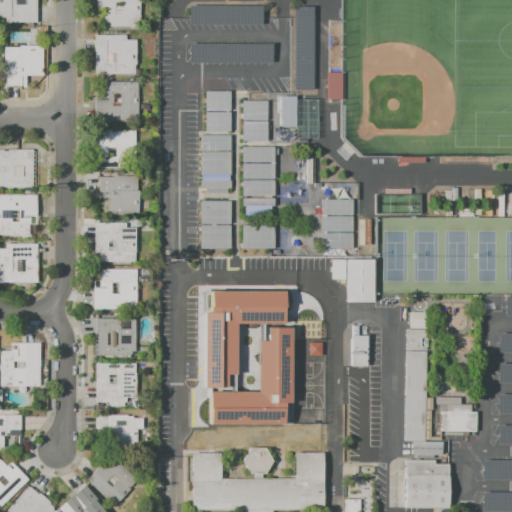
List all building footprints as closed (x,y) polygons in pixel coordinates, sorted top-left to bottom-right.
[(0,0),(38,0),(38,24),(7,23),(7,18),(0,18),(0,0)] [(100,0),(142,0),(142,27),(108,27),(108,11),(113,11),(113,7),(100,7),(100,0)] [(188,6),(261,6),(261,24),(188,24),(188,6)] [(293,6),(314,6),(314,90),(293,90),(293,6)] [(97,36),(129,36),(129,41),(139,41),(139,74),(97,74),(97,36)] [(189,44),(271,44),(271,62),(189,62),(189,44)] [(6,48),(22,48),(22,46),(45,46),(45,76),(23,76),(23,85),(7,86),(6,48)] [(341,72),(341,99),(326,99),(326,72),(341,72)] [(140,82),(141,119),(98,120),(98,102),(112,101),(112,98),(102,98),(101,83),(140,82)] [(204,91),(229,91),(229,111),(204,111),(204,91)] [(279,96),(294,96),(295,127),(279,127),(279,100),(279,96)] [(241,101),(266,100),(266,120),(241,120),(241,101)] [(204,112),(229,112),(229,131),(204,131),(204,112)] [(241,121),(266,121),(266,141),(241,141),(241,121)] [(102,132),(139,132),(139,168),(97,168),(97,150),(102,150),(102,132)] [(199,135),(229,135),(229,160),(229,176),(227,176),(228,180),(229,180),(229,188),(226,188),(226,193),(205,194),(205,188),(199,188),(199,135)] [(273,146),(273,178),(241,179),(240,163),(269,163),(269,162),(240,162),(240,147),(266,146),(273,146)] [(0,152),(36,154),(35,189),(5,188),(5,185),(0,184),(0,152)] [(424,154),(424,162),(397,162),(397,154),(424,154)] [(101,176),(142,177),(142,216),(113,215),(113,194),(101,194),(101,176)] [(240,180),(273,180),(273,195),(240,196),(240,180)] [(374,194),(384,194),(384,188),(410,188),(410,194),(419,194),(419,213),(374,213),(374,194)] [(0,195),(38,195),(39,225),(31,225),(32,235),(0,235),(0,195)] [(240,198),(273,198),(273,207),(270,207),(270,215),(244,215),(244,206),(240,206),(240,198)] [(321,199),(336,199),(351,199),(351,215),(324,215),(324,216),(351,216),(351,232),(324,232),(324,233),(351,233),(351,248),(321,248),(321,241),(321,199)] [(198,200),(228,200),(229,224),(198,224),(198,200)] [(97,224),(128,224),(128,229),(138,229),(138,242),(133,243),(133,262),(94,263),(94,240),(97,240),(97,224)] [(198,225),(229,225),(229,249),(198,249),(198,225)] [(240,225),(273,225),(273,249),(240,249),(240,225)] [(4,244),(35,244),(36,284),(0,284),(0,251),(4,251),(4,244)] [(332,259),(345,259),(345,279),(332,279),(332,259)] [(346,259),(373,259),(373,293),(372,302),(346,302),(346,259)] [(100,268),(135,269),(135,309),(91,308),(92,289),(107,289),(107,285),(99,285),(100,268)] [(201,388),(224,388),(224,374),(233,374),(233,323),(281,323),(281,291),(208,291),(208,313),(201,313),(201,388)] [(511,295),(503,295),(502,315),(511,315),(511,295)] [(442,455),(442,442),(425,441),(426,313),(410,312),(409,329),(404,329),(404,442),(412,442),(412,455),(442,455)] [(96,318),(133,318),(134,344),(139,344),(139,355),(96,355),(96,318)] [(208,423),(280,424),(280,402),(288,402),(288,327),(265,327),(265,340),(256,340),(256,392),(208,391),(208,423)] [(511,333),(497,333),(497,352),(511,352),(511,333)] [(366,366),(350,366),(350,336),(366,336),(366,366)] [(0,351),(9,351),(9,343),(38,343),(38,386),(0,386),(0,351)] [(95,363),(135,364),(134,397),(125,397),(125,402),(94,402),(95,363)] [(511,363),(496,363),(496,383),(511,383),(511,363)] [(349,460),(349,397),(342,398),(342,369),(375,369),(375,460),(349,460)] [(511,393),(496,393),(496,413),(511,413),(511,393)] [(440,431),(461,431),(461,436),(474,436),(474,411),(440,410),(440,431)] [(0,415),(19,415),(19,437),(3,437),(3,449),(0,449),(0,415)] [(95,415),(131,415),(131,419),(142,419),(142,430),(134,430),(134,445),(125,445),(125,451),(110,450),(110,435),(94,435),(95,415)] [(511,425),(496,425),(496,445),(511,445),(511,425)] [(190,510),(241,509),(241,511),(270,511),(270,508),(322,508),(321,452),(292,452),(293,478),(266,478),(265,447),(245,447),(246,478),(219,478),(218,452),(189,453),(190,510)] [(86,479),(97,466),(102,470),(112,459),(136,481),(114,505),(86,479)] [(447,463),(447,507),(403,507),(403,460),(432,460),(432,463),(447,463)] [(511,460),(480,460),(480,479),(511,479),(511,460)] [(0,462),(5,467),(9,462),(27,481),(0,506),(0,462)] [(82,486),(100,507),(94,511),(61,511),(58,508),(82,486)] [(6,511),(28,487),(54,509),(51,511),(6,511)] [(511,511),(511,493),(480,493),(480,511),(511,511)] [(343,511),(343,499),(358,499),(358,511),(343,511)]
